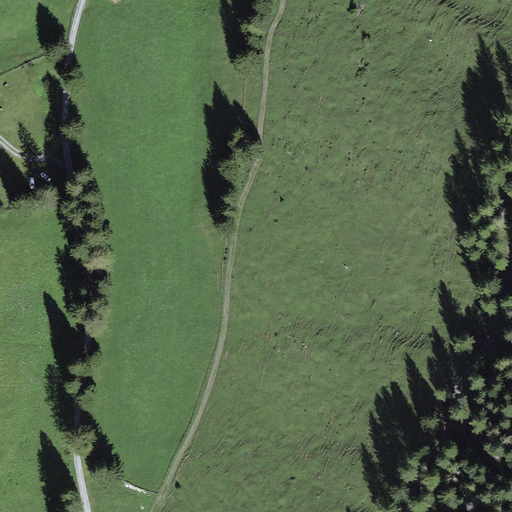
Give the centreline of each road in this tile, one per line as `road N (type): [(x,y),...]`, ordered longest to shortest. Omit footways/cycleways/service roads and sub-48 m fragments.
road 1 (track): [(283,0),(269,40),(258,162),(239,218),(224,336),(153,511)]
road 2 (unclassified): [(83,0),(66,99),(95,265),(77,412),(90,511)]
road 3 (track): [(411,511),(467,375),(490,342),(511,250)]
